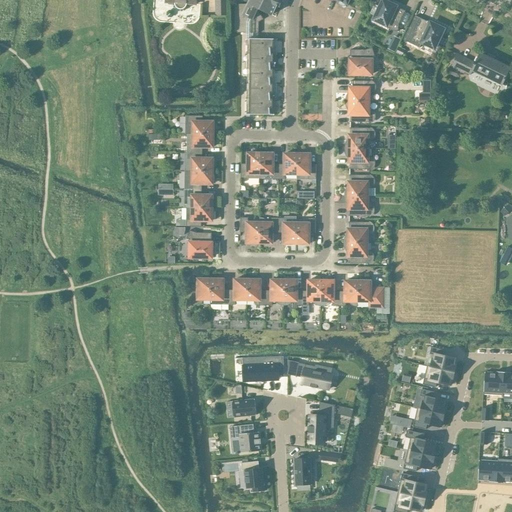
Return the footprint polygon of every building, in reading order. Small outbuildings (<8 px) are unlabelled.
[(162,0),(163,0),(164,1),(165,1),(165,2),(166,2),(166,3),(174,3),(174,4),(174,5),(175,5),(175,6),(175,7),(176,8),(177,9),(178,9),(179,10),(180,10),(181,10),(182,10),(183,10),(183,9),(184,9),(185,8),(186,7),(186,6),(186,5),(187,5),(187,4),(196,5),(196,0),(162,0)] [(225,0),(214,0),(215,16),(226,16),(225,0)] [(251,0),(249,4),(234,4),(234,33),(240,33),(246,33),(248,33),(252,33),(258,33),(259,22),(257,22),(257,17),(260,15),(257,9),(257,8),(272,15),(279,0),(251,0)] [(399,24),(405,11),(399,8),(399,7),(398,9),(395,8),(396,7),(393,5),(393,4),(392,2),(390,1),(389,1),(387,1),(385,1),(383,0),(380,7),(374,4),(370,12),(376,15),(374,20),(386,26),(385,27),(389,29),(388,31),(389,30),(398,32),(399,24)] [(415,32),(409,37),(416,44),(417,45),(417,43),(421,44),(422,43),(434,49),(443,29),(441,28),(440,26),(439,25),(438,24),(436,24),(434,24),(433,24),(430,23),(430,24),(427,23),(428,21),(427,21),(421,18),(415,32)] [(401,39),(393,35),(387,48),(394,52),(401,39)] [(273,48),(273,40),(274,40),(274,39),(247,39),(247,40),(250,40),(250,54),(271,54),(270,48),(273,48)] [(399,47),(396,53),(402,56),(405,50),(399,47)] [(371,75),(371,61),(373,61),(373,57),(375,57),(372,48),(365,50),(350,50),(350,56),(349,56),(349,57),(351,57),(351,60),(350,60),(350,63),(349,64),(348,66),(348,67),(348,69),(349,70),(350,72),(350,74),(371,75)] [(451,67),(448,74),(456,78),(459,77),(461,72),(464,73),(465,72),(470,75),(472,71),(502,86),(505,80),(506,80),(508,75),(507,74),(510,68),(509,68),(492,60),(492,59),(491,59),(491,60),(488,58),(489,58),(488,57),(488,58),(480,54),(480,53),(475,63),(474,63),(473,64),(470,62),(470,61),(458,54),(451,67)] [(273,54),(271,54),(250,54),(250,69),(271,69),(270,63),(273,63),(273,54)] [(438,65),(430,61),(426,69),(434,73),(438,65)] [(272,78),(273,69),(271,69),(250,69),(249,84),(270,84),(270,78),(272,78)] [(371,93),(374,91),(375,89),(375,87),(375,85),(374,84),(372,82),(371,81),(350,81),(350,82),(351,82),(351,88),(350,88),(350,94),(348,94),(348,95),(347,96),(347,97),(346,98),(346,100),(346,102),(369,102),(369,94),(371,93)] [(272,84),(270,84),(249,84),(249,99),(270,99),(270,93),(272,93),(272,84)] [(272,99),(270,99),(249,99),(249,113),(249,115),(270,115),(270,108),(272,108),(272,99)] [(373,113),(370,111),(368,110),(369,102),(346,102),(346,103),(346,105),(347,106),(347,107),(348,108),(348,110),(349,110),(349,115),(350,115),(350,121),(350,122),(370,122),(372,121),(373,120),(374,118),(375,117),(374,115),(373,113)] [(186,116),(185,134),(188,134),(193,134),(213,135),(213,131),(214,132),(214,124),(213,124),(213,123),(202,122),(202,116),(188,116),(186,116)] [(434,127),(449,128),(449,117),(434,116),(434,127)] [(370,140),(373,138),(374,136),(374,134),(374,132),(373,131),(372,129),(370,128),(350,128),(350,129),(350,135),(349,135),(349,141),(348,141),(347,142),(347,143),(346,144),(346,145),(345,147),(345,149),(368,149),(368,141),(370,140)] [(214,145),(214,138),(213,138),(213,135),(188,134),(187,153),(202,153),(202,147),(213,147),(213,145),(214,145)] [(373,160),(370,158),(368,157),(368,149),(345,149),(345,150),(346,152),(346,153),(346,154),(347,155),(348,157),(349,157),(349,162),(350,162),(350,168),(349,168),(349,169),(370,169),(371,168),(373,167),(374,165),(374,164),(374,162),(373,160)] [(241,164),(241,179),(248,179),(260,179),(260,154),(257,154),(257,152),(250,152),(250,154),(248,154),(248,164),(241,164)] [(278,179),(278,165),(272,164),(273,154),(271,154),(271,152),(264,152),(264,154),(260,154),(260,179),(262,179),(264,178),(266,177),(268,176),(272,176),(272,179),(278,179)] [(185,153),(185,171),(187,171),(190,171),(212,172),(212,168),(214,168),(214,161),(212,161),(212,159),(202,159),(202,153),(187,153),(185,153)] [(297,174),(297,154),(294,154),(294,153),(287,153),(287,154),(285,154),(285,165),(278,165),(278,179),(285,179),(285,174),(297,174)] [(316,180),(316,165),(309,165),(309,154),(308,154),(308,153),(300,153),(300,154),(297,154),(297,174),(297,179),(299,179),(301,179),(303,178),(305,176),(308,176),(308,179),(316,180)] [(185,171),(184,190),(187,190),(202,190),(202,184),(212,184),(212,182),(214,182),(214,175),(212,175),(212,172),(190,171),(187,171),(185,171)] [(369,187),(373,185),(373,183),(374,181),(373,179),(373,178),(371,176),(369,175),(349,175),(349,176),(350,176),(349,182),(348,182),(348,187),(347,188),(347,189),(346,190),(345,191),(345,192),(345,194),(345,196),(367,196),(367,187),(369,187)] [(187,190),(187,196),(192,196),(192,208),(212,208),(212,205),(213,205),(214,198),(212,198),(212,196),(201,196),(202,190),(187,190)] [(372,207),(369,205),(367,204),(367,196),(345,196),(345,197),(345,199),(345,200),(346,201),(346,202),(347,204),(348,204),(348,209),(349,209),(349,215),(349,216),(369,216),(371,215),(372,214),(373,212),(373,210),(373,209),(372,207)] [(213,219),(213,212),(212,212),(212,208),(192,208),(187,208),(187,211),(188,212),(188,213),(188,214),(189,215),(190,216),(190,220),(187,220),(186,226),(201,227),(201,221),(212,221),(212,219),(213,219)] [(259,243),(260,223),(248,223),(248,218),(240,218),(240,232),(247,233),(247,243),(249,243),(249,245),(256,245),(256,243),(259,243)] [(278,233),(278,218),(271,218),(271,221),(268,221),(266,220),(262,218),(260,218),(260,223),(259,243),(263,243),(262,245),(270,245),(270,243),(272,243),(272,233),(278,233)] [(296,244),(296,224),(284,223),(285,218),(278,218),(278,233),(284,233),(284,243),(285,243),(285,245),(293,245),(293,244),(296,244)] [(315,233),(315,219),(308,219),(308,224),(296,224),(296,244),(299,244),(299,245),(306,245),(306,244),(308,244),(308,233),(315,233)] [(369,234),(372,232),(373,230),(373,228),(373,226),(372,225),(371,223),(369,222),(348,222),(348,223),(349,223),(349,229),(348,229),(348,235),(347,235),(346,236),(345,237),(345,238),(345,239),(344,241),(344,243),(367,243),(367,235),(369,234)] [(211,246),(211,240),(212,240),(211,240),(212,233),(196,233),(190,231),(187,239),(186,239),(186,240),(188,240),(188,244),(190,244),(190,257),(211,258),(211,255),(213,254),(213,252),(214,250),(213,249),(213,247),(211,246)] [(372,254),(369,252),(367,251),(367,243),(344,243),(344,244),(344,246),(345,247),(345,248),(346,249),(346,251),(348,251),(347,256),(349,256),(349,262),(348,262),(348,263),(368,263),(370,262),(372,261),(372,259),(373,258),(373,256),(372,254)] [(210,305),(211,280),(207,280),(207,278),(200,278),(200,279),(198,279),(198,290),(192,290),(192,304),(202,304),(203,299),(210,300),(210,305)] [(214,280),(211,280),(210,305),(222,305),(229,305),(229,290),(223,290),(223,280),(221,280),(221,278),(214,278),(214,280)] [(247,300),(247,280),(244,280),(244,278),(237,278),(237,280),(235,280),(235,290),(229,290),(229,305),(235,305),(235,300),(247,300)] [(265,305),(266,291),(259,291),(260,280),(258,280),(258,279),(251,278),(251,280),(247,280),(247,300),(254,300),(255,304),(255,305),(265,305)] [(284,306),(284,280),(281,280),(281,279),(274,279),(274,280),(272,280),(272,291),(266,291),(265,305),(272,305),(272,302),(276,302),(278,304),(279,305),(281,305),(283,305),(283,306),(284,306)] [(302,306),(302,291),(296,291),(296,281),(295,281),(295,279),(287,279),(287,280),(284,280),(284,306),(284,305),(286,305),(288,305),(290,304),(291,303),(295,303),(295,306),(302,306)] [(321,306),(321,281),(318,281),(318,279),(310,279),(310,281),(309,281),(308,291),(302,291),(302,306),(309,306),(309,303),(313,303),(315,304),(316,305),(318,306),(320,306),(321,306)] [(339,306),(339,292),(333,291),(333,281),(331,281),(331,279),(324,279),(324,281),(321,281),(321,306),(323,306),(325,305),(327,304),(328,303),(332,303),(332,306),(339,306)] [(357,301),(358,281),(354,281),(354,280),(347,280),(347,281),(345,281),(345,292),(339,292),(339,306),(346,306),(346,303),(349,303),(351,305),(353,306),(355,306),(357,306),(357,307),(357,301)] [(383,307),(383,289),(370,289),(370,281),(368,281),(368,280),(361,280),(361,281),(358,281),(357,301),(369,302),(369,305),(369,307),(383,307)] [(431,347),(430,353),(434,354),(433,360),(433,359),(431,367),(453,372),(455,365),(456,359),(442,356),(444,350),(431,347)] [(283,356),(242,358),(242,359),(243,380),(278,379),(278,375),(284,375),(283,356)] [(298,363),(296,376),(302,378),(301,384),(310,386),(310,387),(316,388),(317,387),(328,389),(331,375),(314,371),(315,366),(298,363)] [(427,366),(422,385),(435,387),(436,382),(450,385),(451,379),(452,379),(453,372),(427,366)] [(484,372),(483,394),(502,396),(504,372),(496,372),(496,373),(485,372),(484,372)] [(504,372),(502,396),(503,396),(503,393),(511,393),(511,373),(511,374),(511,373),(504,372)] [(417,407),(417,408),(444,414),(445,407),(446,401),(433,398),(434,392),(421,389),(420,396),(422,396),(419,408),(417,407)] [(255,399),(232,402),(234,417),(256,415),(255,399)] [(309,416),(308,442),(324,443),(325,428),(334,428),(335,405),(319,402),(319,416),(315,416),(314,416),(309,416)] [(417,408),(413,427),(425,430),(427,424),(440,427),(442,421),(444,414),(417,408)] [(482,408),(481,420),(488,421),(489,408),(482,408)] [(252,425),(230,427),(231,440),(239,439),(241,453),(261,451),(259,432),(253,433),(252,425)] [(407,430),(405,437),(410,438),(407,450),(434,456),(436,449),(435,449),(436,443),(423,440),(424,434),(407,430)] [(407,450),(403,469),(416,472),(417,466),(431,469),(432,463),(432,464),(434,456),(407,450)] [(320,452),(319,460),(333,462),(334,454),(320,452)] [(310,459),(294,460),(295,485),(311,484),(310,459)] [(479,460),(478,480),(489,481),(489,482),(497,482),(498,459),(497,459),(497,461),(479,460)] [(511,459),(498,459),(497,482),(504,483),(504,482),(511,482),(511,459)] [(258,461),(241,463),(242,471),(244,471),(246,489),(252,488),(253,492),(264,491),(262,468),(259,468),(258,461)] [(402,474),(398,492),(424,498),(426,491),(425,491),(427,485),(413,482),(415,476),(402,474)] [(398,492),(393,511),(398,511),(406,511),(407,508),(421,511),(422,505),(423,506),(424,498),(398,492)]
